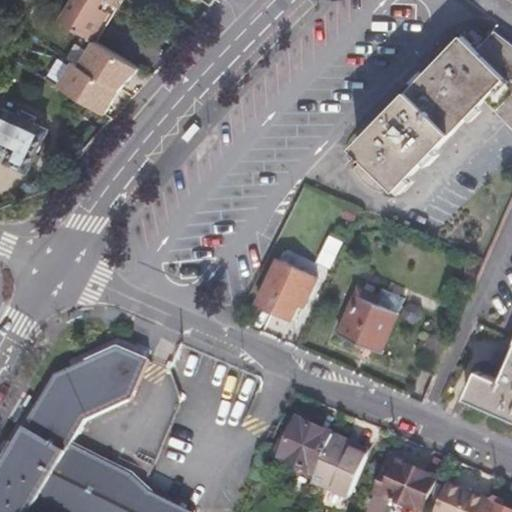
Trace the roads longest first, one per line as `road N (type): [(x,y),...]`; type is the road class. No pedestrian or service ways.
road 1 (residential): [(54,271),(511,459)]
road 2 (secondary): [(54,271),(178,113),(284,0)]
